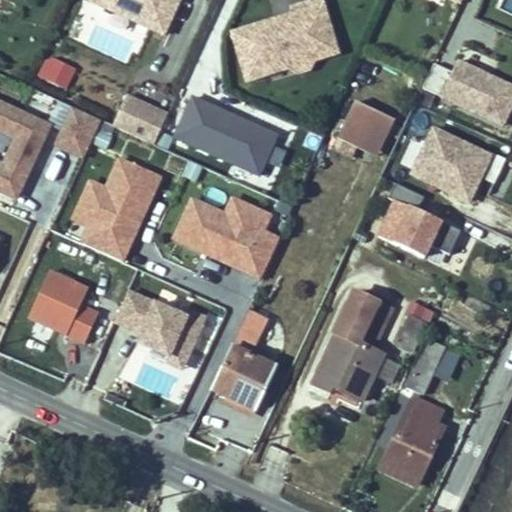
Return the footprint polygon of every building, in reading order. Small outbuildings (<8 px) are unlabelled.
[(93,0),(121,13),(127,1),(174,22),(184,0),(93,0)] [(276,19),(231,33),(247,81),(270,74),(268,67),(306,55),(314,60),(338,52),(320,0),(315,0),(290,8),(292,14),(293,20),(278,25),(276,19)] [(168,35),(174,22),(127,1),(121,13),(168,35)] [(276,19),(278,25),(293,20),(292,14),(276,19)] [(306,55),(268,67),(270,74),(287,68),(297,74),(309,70),(314,60),(306,55)] [(66,90),(76,68),(51,56),(40,78),(66,90)] [(433,65),(421,90),(501,127),(511,103),(511,88),(456,63),(451,74),(433,65)] [(113,127),(154,146),(167,116),(127,97),(113,127)] [(193,99),(175,138),(273,183),(291,144),(193,99)] [(49,126),(0,104),(0,131),(15,139),(3,166),(0,164),(0,192),(15,199),(32,163),(24,159),(31,145),(38,149),(49,126)] [(358,147),(374,113),(356,104),(340,139),(358,147)] [(86,153),(101,121),(78,111),(64,143),(86,153)] [(374,113),(358,147),(378,157),(394,122),(374,113)] [(433,131),(412,176),(469,203),(490,157),(433,131)] [(340,139),(336,148),(354,156),(358,147),(340,139)] [(89,228),(81,245),(122,263),(159,180),(119,162),(106,191),(89,228)] [(73,221),(89,228),(106,191),(90,184),(73,221)] [(377,237),(442,268),(459,231),(417,211),(423,198),(394,184),(387,198),(394,202),(377,237)] [(222,218),(260,233),(267,217),(229,201),(222,218)] [(277,241),(260,233),(222,218),(188,203),(171,243),(260,281),(277,241)] [(352,236),(336,229),(330,242),(346,250),(352,236)] [(361,252),(369,234),(358,229),(349,246),(361,252)] [(346,250),(330,242),(300,308),(315,315),(346,250)] [(356,263),(361,252),(349,246),(344,257),(356,263)] [(81,349),(96,317),(80,310),(87,294),(47,275),(25,323),(81,349)] [(184,319),(127,293),(114,322),(141,334),(136,343),(150,350),(168,358),(165,363),(181,370),(204,320),(187,312),(184,319)] [(390,310),(354,293),(312,384),(330,393),(332,388),(361,402),(373,377),(382,357),(383,356),(358,344),(364,331),(378,337),(390,310)] [(412,316),(425,323),(428,324),(435,311),(413,301),(407,314),(412,316)] [(315,315),(300,308),(292,324),(308,331),(315,315)] [(266,319),(248,310),(238,331),(256,339),(266,319)] [(397,348),(411,354),(425,323),(412,316),(397,348)] [(256,339),(238,331),(230,348),(247,357),(256,339)] [(444,348),(427,340),(405,387),(423,395),(444,348)] [(247,357),(230,348),(209,390),(226,399),(254,412),(274,370),(247,357)] [(148,355),(165,363),(168,358),(150,350),(148,355)] [(382,357),(373,377),(391,385),(400,366),(382,357)] [(254,412),(226,399),(224,404),(251,417),(254,412)] [(413,400),(380,470),(417,487),(443,430),(436,426),(442,413),(413,400)]
